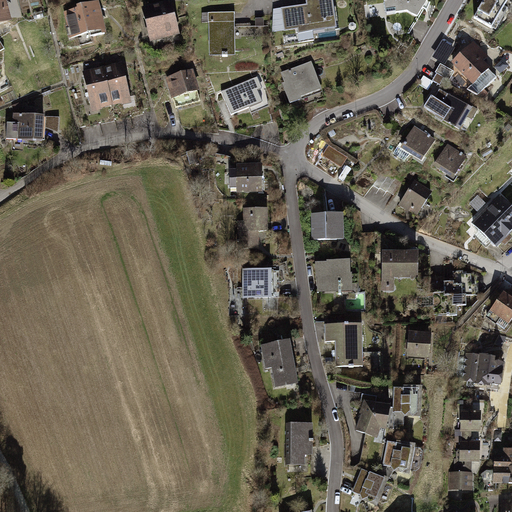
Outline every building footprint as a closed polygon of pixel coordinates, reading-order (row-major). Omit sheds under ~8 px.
[(12,0),(0,0),(0,33),(21,26),(12,0)] [(181,0),(171,0),(148,4),(155,44),(189,38),(181,0)] [(340,0),(333,0),(314,1),(314,8),(299,9),(301,40),(323,39),(323,35),(342,33),(340,0)] [(425,0),(390,0),(390,15),(415,15),(427,24),(439,10),(425,0)] [(511,15),(511,14),(490,1),(476,22),(499,36),(511,15)] [(69,15),(77,45),(113,35),(104,5),(69,15)] [(235,14),(210,15),(211,57),(236,56),(235,14)] [(458,67),(482,92),(501,74),(478,49),(458,67)] [(128,64),(87,72),(96,113),(137,105),(128,64)] [(319,64),(284,76),(294,105),(329,94),(319,64)] [(201,73),(172,78),(177,102),(206,97),(201,73)] [(265,78),(225,92),(234,117),(267,106),(263,93),(270,91),(265,78)] [(479,112),(458,100),(447,122),(468,133),(479,112)] [(49,117),(17,114),(15,142),(46,145),(49,117)] [(442,141),(421,129),(409,151),(430,162),(442,141)] [(323,157),(342,168),(348,158),(329,146),(323,157)] [(475,159),(454,147),(442,169),(463,180),(475,159)] [(234,167),(233,194),(268,196),(270,169),(234,167)] [(440,194),(420,181),(402,208),(422,221),(440,194)] [(511,236),(511,207),(500,196),(473,224),(499,250),(511,236)] [(276,210),(247,210),(247,221),(240,221),(240,252),(264,252),(264,239),(276,239),(276,210)] [(351,213),(316,214),(317,246),(352,245),(351,213)] [(409,255),(385,255),(385,272),(415,272),(415,261),(409,261),(409,255)] [(360,265),(324,265),(323,297),(360,298),(360,265)] [(284,274),(249,272),(248,302),(283,303),(284,274)] [(463,285),(463,296),(476,296),(477,295),(477,277),(472,275),(464,275),(464,272),(454,272),(454,282),(454,285),(463,285)] [(445,293),(445,282),(445,277),(430,277),(430,293),(436,293),(445,293)] [(445,282),(445,293),(445,296),(455,296),(463,296),(463,285),(454,285),(454,282),(445,282)] [(504,294),(498,290),(484,304),(492,310),(488,317),(505,330),(511,320),(511,298),(510,298),(511,294),(511,293),(507,290),(504,294)] [(445,293),(436,293),(436,316),(450,316),(450,314),(446,314),(446,306),(455,306),(455,296),(445,296),(445,293)] [(371,330),(331,328),(330,346),(343,346),(341,370),(368,372),(371,330)] [(442,337),(418,333),(413,360),(437,364),(442,337)] [(297,343),(268,347),(274,392),(303,388),(297,343)] [(504,360),(470,356),(466,386),(511,390),(511,368),(503,367),(504,360)] [(427,390),(399,392),(401,423),(429,421),(427,390)] [(404,425),(371,411),(361,435),(387,445),(391,434),(398,437),(404,425)] [(466,415),(464,434),(488,436),(490,417),(466,415)] [(318,428),(290,429),(291,470),(312,469),(312,460),(319,460),(318,428)] [(488,445),(465,443),(463,464),(486,466),(488,445)] [(427,453),(397,444),(388,475),(418,484),(427,453)] [(496,486),(511,487),(511,449),(499,449),(496,486)] [(397,485),(367,472),(356,497),(386,510),(397,485)] [(479,476),(453,475),(452,493),(478,494),(479,476)]
